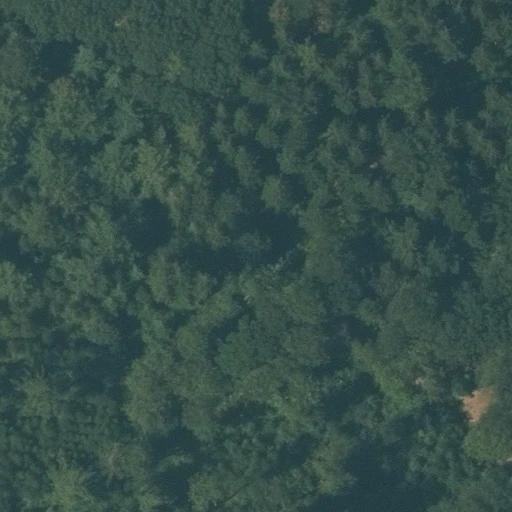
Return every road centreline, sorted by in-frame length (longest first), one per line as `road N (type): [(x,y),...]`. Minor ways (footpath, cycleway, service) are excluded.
road 1 (track): [(0,94),(154,151),(511,383)]
road 2 (track): [(126,511),(154,151)]
